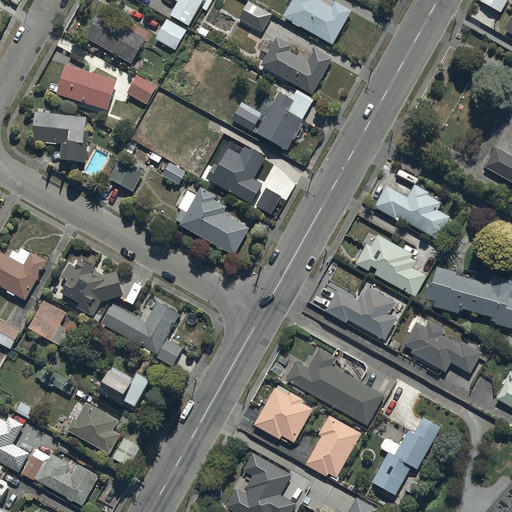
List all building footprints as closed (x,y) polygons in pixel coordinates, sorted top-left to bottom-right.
[(170,15),(190,25),(203,0),(177,0),(178,0),(170,15)] [(321,0),(294,0),(285,16),(334,43),(353,10),(336,1),(332,6),(321,0)] [(482,0),(482,1),(502,12),(508,0),(482,0)] [(250,2),(235,28),(251,37),(256,28),(264,32),(273,15),(250,2)] [(87,36),(132,63),(147,38),(102,12),(87,36)] [(169,19),(156,39),(175,50),(187,30),(169,19)] [(193,36),(186,48),(207,59),(213,47),(193,36)] [(278,36),(262,64),(313,93),(334,58),(316,48),(308,61),(290,51),(293,45),(278,36)] [(58,93),(107,108),(116,79),(66,64),(58,93)] [(139,75),(129,93),(147,104),(157,86),(139,75)] [(234,119),(289,150),(317,101),(298,91),(294,99),(281,92),(267,116),(243,103),(234,119)] [(62,161),(86,163),(89,117),(36,113),(34,140),(63,142),(62,161)] [(160,130),(149,124),(144,132),(156,138),(160,130)] [(174,161),(198,173),(209,152),(186,139),(174,161)] [(208,179),(253,204),(264,184),(255,179),(266,158),(245,146),(241,153),(226,145),(208,179)] [(511,154),(497,146),(485,167),(511,182),(511,154)] [(110,177),(137,191),(147,171),(120,157),(110,177)] [(163,175),(182,185),(188,174),(169,163),(163,175)] [(376,206),(439,240),(452,217),(439,210),(444,201),(415,185),(409,195),(388,184),(376,206)] [(181,224),(235,254),(251,227),(225,213),(228,207),(214,200),(217,195),(202,187),(181,224)] [(356,263),(416,296),(427,276),(412,268),(419,255),(374,231),(356,263)] [(0,286),(26,300),(47,260),(32,252),(24,265),(0,251),(0,286)] [(101,302),(124,294),(116,269),(106,272),(81,259),(77,266),(70,263),(63,276),(69,279),(62,293),(80,302),(77,308),(94,316),(101,302)] [(496,323),(511,328),(511,296),(511,297),(511,293),(511,280),(494,275),(491,283),(436,267),(425,303),(461,313),(462,309),(497,319),(496,323)] [(338,289),(327,309),(386,341),(399,318),(391,313),(397,302),(369,286),(360,301),(338,289)] [(29,328),(62,345),(70,330),(62,325),(68,312),(44,299),(29,328)] [(102,325),(175,365),(184,349),(166,339),(181,313),(159,301),(147,322),(114,304),(102,325)] [(471,373),(483,353),(421,315),(402,345),(447,373),(454,363),(471,373)] [(0,343),(11,349),(21,331),(0,319),(0,343)] [(297,362),(288,379),(368,424),(385,395),(333,365),(337,359),(320,349),(309,369),(297,362)] [(35,376),(71,395),(77,384),(41,365),(35,376)] [(100,391),(136,410),(152,380),(138,372),(133,381),(112,370),(100,391)] [(511,382),(508,380),(497,399),(511,407),(511,382)] [(274,387),(256,424),(295,444),(314,407),(274,387)] [(32,408),(21,402),(15,412),(29,420),(31,416),(28,415),(32,408)] [(68,430),(111,454),(122,434),(113,429),(118,420),(88,402),(78,419),(75,417),(68,430)] [(334,479),(338,481),(364,435),(331,416),(305,462),(334,479)] [(0,461),(20,472),(30,453),(13,444),(24,425),(10,417),(7,421),(0,417),(0,461)] [(422,418),(372,483),(406,499),(441,428),(422,418)] [(113,458),(130,468),(143,445),(125,437),(113,458)] [(38,480),(84,506),(100,478),(54,452),(38,480)] [(224,505),(227,507),(236,511),(293,511),(299,504),(282,495),(294,475),(254,452),(224,505)] [(22,474),(33,480),(45,461),(33,454),(22,474)] [(0,511),(10,511),(0,506),(0,496),(8,482),(0,477),(0,511)] [(511,511),(511,481),(485,511),(511,511)] [(377,511),(378,510),(356,498),(348,511),(341,511),(337,509),(335,511),(325,511),(322,510),(321,511),(377,511)]
